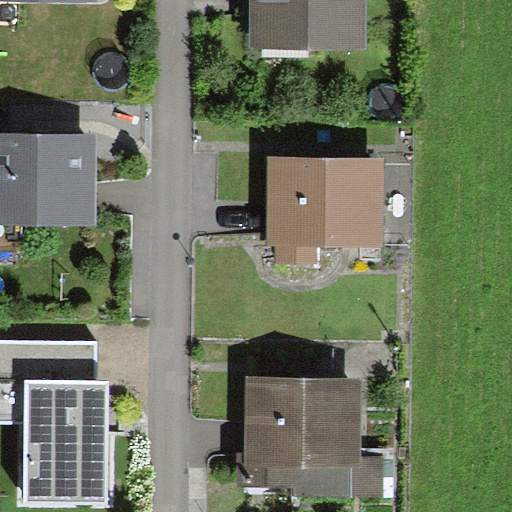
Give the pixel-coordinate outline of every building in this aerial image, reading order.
[(351,0),(230,0),(229,63),(350,66),(351,0)] [(0,133),(0,225),(97,226),(97,134),(0,133)] [(368,168),(257,166),(256,269),(366,270),(368,168)] [(24,382),(96,382),(97,344),(0,343),(0,423),(24,424),(24,382)] [(347,362),(231,361),(231,450),(281,451),(280,486),(371,487),(371,444),(346,444),(347,362)] [(24,424),(24,507),(111,508),(112,383),(96,382),(24,382),(24,424)]
